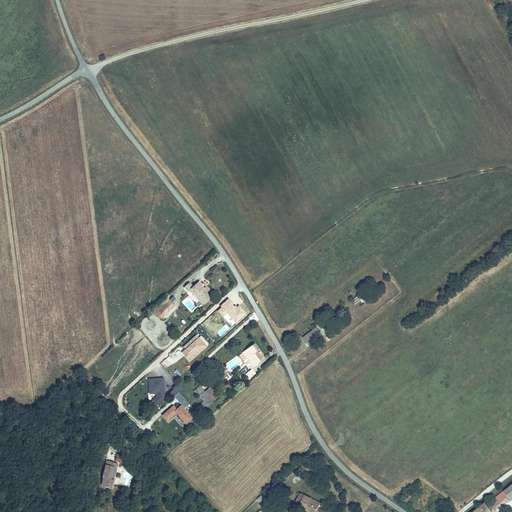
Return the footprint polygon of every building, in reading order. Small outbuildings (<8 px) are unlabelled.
[(210,290),(206,286),(204,288),(201,285),(202,285),(199,281),(193,287),(189,282),(184,287),(188,292),(190,290),(191,289),(200,299),(210,290)] [(191,289),(190,290),(199,300),(200,299),(191,289)] [(167,297),(154,310),(162,318),(165,315),(160,309),(169,300),(167,297)] [(169,300),(160,309),(165,315),(175,306),(169,300)] [(308,342),(319,333),(315,329),(304,337),(308,342)] [(188,353),(184,356),(190,362),(207,346),(196,334),(182,347),(188,353)] [(255,344),(240,355),(250,368),(262,359),(256,351),(259,349),(255,344)] [(249,379),(256,373),(253,370),(247,376),(249,379)] [(163,378),(149,379),(149,389),(156,389),(156,394),(164,393),(163,378)] [(200,386),(194,391),(198,395),(199,395),(204,401),(201,403),(205,408),(213,402),(200,386)] [(176,409),(173,406),(162,415),(167,421),(176,413),(186,424),(193,418),(181,405),(176,409)] [(118,464),(107,461),(103,477),(105,477),(103,486),(111,488),(114,479),(111,478),(114,469),(116,469),(118,464)] [(511,485),(496,500),(500,504),(505,500),(509,504),(511,501),(511,485)] [(316,511),(321,503),(298,492),(292,502),(304,508),(303,509),(308,511),(316,511)] [(262,504),(266,500),(261,496),(257,499),(262,504)] [(494,509),(490,505),(486,502),(480,507),(473,511),(493,511),(495,511),(494,509)]
